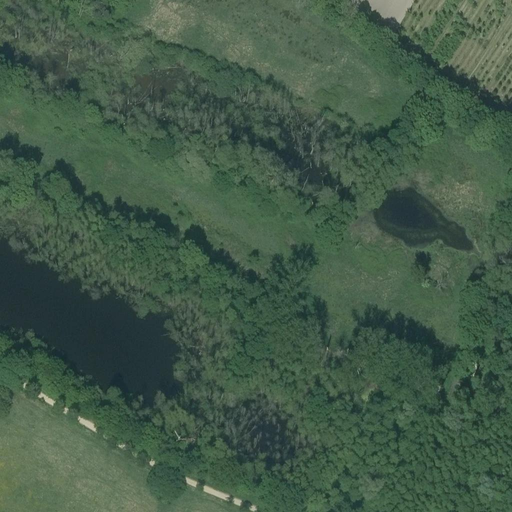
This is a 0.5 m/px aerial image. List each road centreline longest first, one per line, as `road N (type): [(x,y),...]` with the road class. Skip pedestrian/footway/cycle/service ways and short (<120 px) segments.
road 1 (track): [(261,511),(148,464),(0,372)]
road 2 (track): [(506,127),(345,0)]
